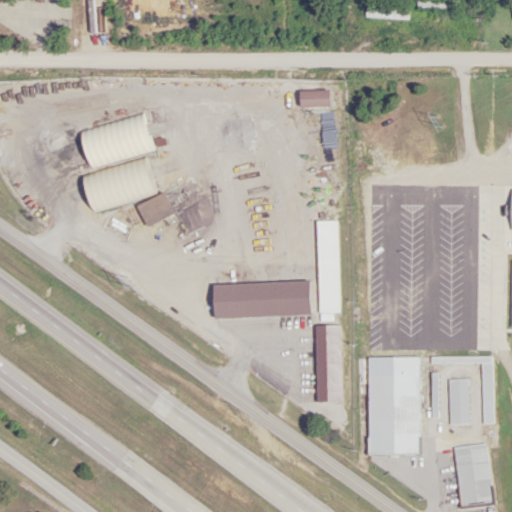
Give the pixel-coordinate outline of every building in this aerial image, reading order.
[(298,107),(329,107),(329,90),(298,90),(298,107)] [(152,154),(143,115),(79,129),(87,169),(152,154)] [(131,194),(146,227),(172,215),(157,182),(131,194)] [(316,221),(317,315),(338,314),(337,221),(316,221)] [(233,314),(227,273),(218,274),(224,315),(233,314)] [(315,326),(315,403),(340,403),(339,326),(315,326)] [(492,357),(431,357),(431,364),(481,364),(482,424),(493,424),(492,357)] [(418,455),(419,358),(367,358),(367,455),(418,455)] [(468,380),(448,380),(448,425),(468,425),(468,380)] [(455,447),(459,507),(491,504),(487,445),(455,447)]
